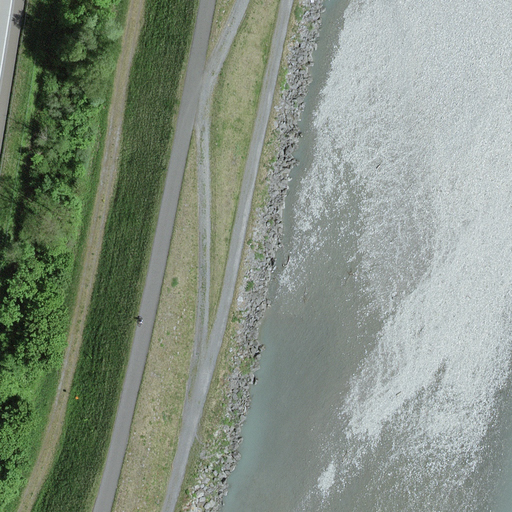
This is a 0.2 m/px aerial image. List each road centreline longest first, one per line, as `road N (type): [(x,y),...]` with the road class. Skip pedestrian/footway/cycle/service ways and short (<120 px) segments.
road 1 (track): [(165,511),(223,300),(287,0)]
road 2 (track): [(22,511),(71,360),(136,0)]
road 3 (track): [(206,0),(101,511)]
road 4 (track): [(200,381),(202,128),(192,81),(221,50),(242,0)]
